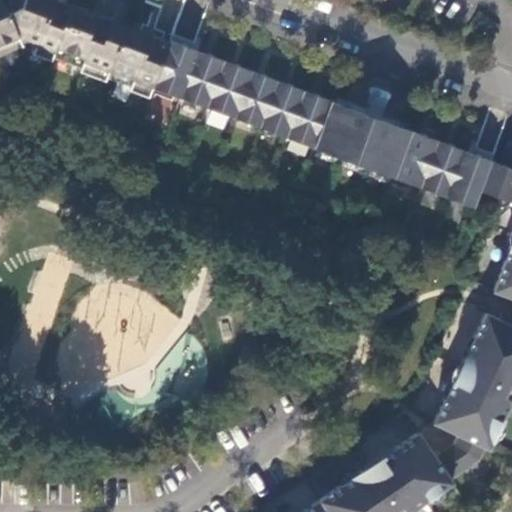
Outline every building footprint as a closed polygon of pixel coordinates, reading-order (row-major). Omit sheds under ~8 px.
[(0,0),(0,53),(21,44),(149,92),(151,86),(168,42),(152,36),(153,33),(65,0),(10,0),(14,9),(8,12),(2,0),(0,0)] [(423,0),(422,4),(432,11),(440,0),(423,0)] [(454,0),(440,0),(432,11),(442,19),(455,0),(454,0)] [(455,0),(442,19),(452,26),(465,8),(455,0)] [(465,8),(452,26),(462,33),(475,15),(465,8)] [(489,163),(490,160),(376,116),(362,111),(169,38),(168,42),(151,86),(241,119),(472,206),(477,192),(489,163)] [(380,105),(387,87),(374,82),(367,100),(380,105)] [(380,105),(367,100),(362,111),(376,116),(380,105)] [(511,171),(489,163),(477,192),(507,204),(510,196),(511,190),(511,171)] [(511,237),(492,293),(511,300),(511,237)] [(511,328),(511,301),(505,318),(500,316),(496,321),(511,328)] [(511,379),(511,328),(496,321),(482,315),(432,422),(455,433),(482,445),(487,447),(507,406),(498,401),(509,378),(511,379)] [(507,406),(511,396),(511,379),(509,378),(498,401),(507,406)] [(451,443),(475,458),(482,445),(455,433),(451,443)] [(450,484),(449,483),(432,457),(416,434),(317,501),(324,511),(395,511),(406,504),(410,511),(450,484)] [(449,483),(473,464),(475,458),(451,443),(432,457),(449,483)] [(324,511),(317,501),(301,511),(324,511)]
